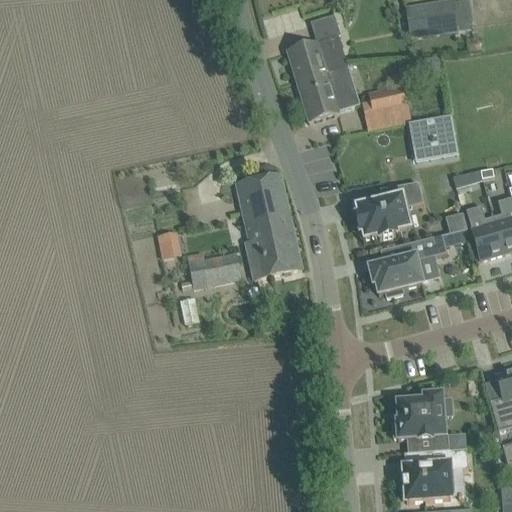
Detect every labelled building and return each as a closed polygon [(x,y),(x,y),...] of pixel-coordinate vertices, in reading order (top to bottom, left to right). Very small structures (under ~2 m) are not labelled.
[(471,2),(453,4),(457,30),(475,27),(471,2)] [(452,36),(447,5),(406,12),(411,42),(452,36)] [(337,73),(337,72),(343,70),(347,68),(338,39),(287,55),(296,85),(337,73)] [(337,115),(355,110),(343,70),(337,72),(337,73),(296,85),(309,127),(338,118),(337,115)] [(368,98),(371,116),(408,111),(404,93),(368,98)] [(452,119),(409,127),(409,128),(411,128),(414,150),(432,147),(432,148),(437,147),(437,146),(454,143),(451,123),(450,121),(452,121),(452,119)] [(480,175),(482,187),(490,185),(488,173),(480,175)] [(482,187),(480,175),(472,176),(474,188),(482,187)] [(254,284),(283,277),(302,273),(280,178),(236,188),(249,245),(245,246),(254,284)] [(404,212),(424,207),(418,186),(380,196),(383,208),(358,214),(360,221),(357,221),(360,236),(364,235),(365,242),(378,239),(379,242),(396,238),(396,235),(409,231),(404,212)] [(511,255),(511,202),(511,201),(498,205),(502,218),(493,221),(504,257),(511,255)] [(504,257),(493,221),(485,223),(481,210),(466,214),(480,264),(504,257)] [(451,237),(467,233),(464,221),(448,225),(451,237)] [(159,262),(180,260),(178,235),(157,237),(159,262)] [(421,263),(447,257),(442,239),(403,249),(407,262),(369,272),(373,289),(376,288),(379,299),(386,297),(387,302),(403,298),(402,293),(423,288),(422,285),(426,284),(421,263)] [(239,255),(216,259),(214,252),(205,254),(207,260),(189,263),(194,289),(244,281),(239,255)] [(511,375),(496,380),(502,402),(490,406),(498,436),(511,431),(511,447),(503,450),(508,468),(511,466),(511,375)] [(442,398),(440,398),(440,394),(425,395),(425,399),(423,399),(424,404),(397,406),(399,425),(396,425),(397,427),(393,427),(394,442),(398,442),(398,444),(408,443),(409,457),(449,454),(448,439),(445,439),(444,420),(452,419),(451,403),(442,403),(442,398)] [(498,435),(493,436),(494,451),(503,450),(498,436),(498,435)] [(409,457),(404,458),(405,473),(404,473),(405,483),(401,483),(402,503),(406,503),(406,506),(451,502),(449,474),(468,473),(466,453),(449,454),(409,457)] [(503,510),(511,509),(511,491),(503,492),(503,510)]
